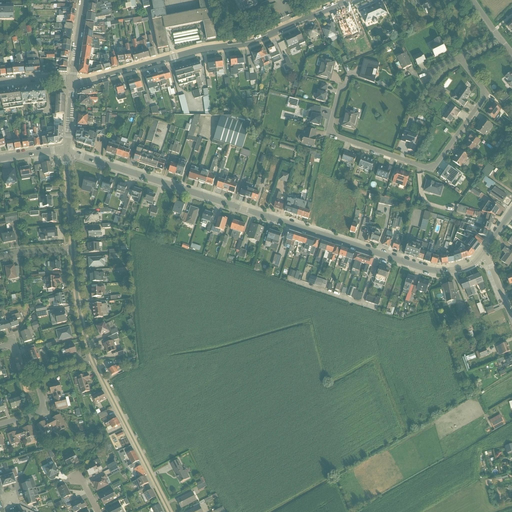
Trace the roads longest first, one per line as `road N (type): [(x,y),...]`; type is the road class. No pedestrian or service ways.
road 1 (residential): [(483,252),(465,267),(425,268),(64,151)]
road 2 (residential): [(351,0),(247,45),(72,81)]
road 3 (residential): [(459,59),(484,94),(431,166),(333,136),(340,86)]
road 4 (residential): [(170,511),(91,359)]
road 5 (residential): [(0,425),(40,411),(41,376),(91,359)]
